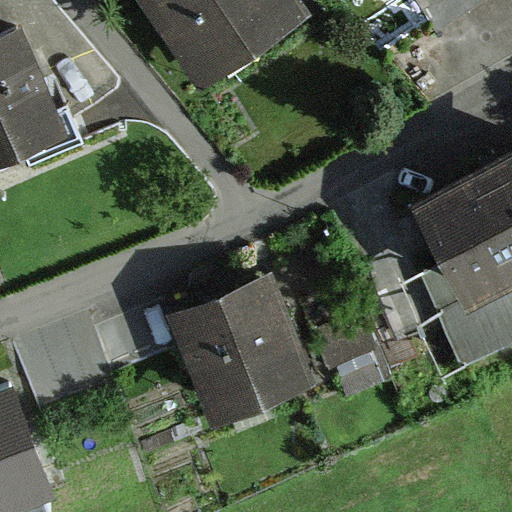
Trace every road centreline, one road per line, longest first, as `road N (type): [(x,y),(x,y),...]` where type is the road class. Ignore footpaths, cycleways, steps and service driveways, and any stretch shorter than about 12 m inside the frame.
road 1 (residential): [(73,0),(262,213)]
road 2 (residential): [(511,79),(262,213)]
road 3 (residential): [(262,213),(0,316)]
